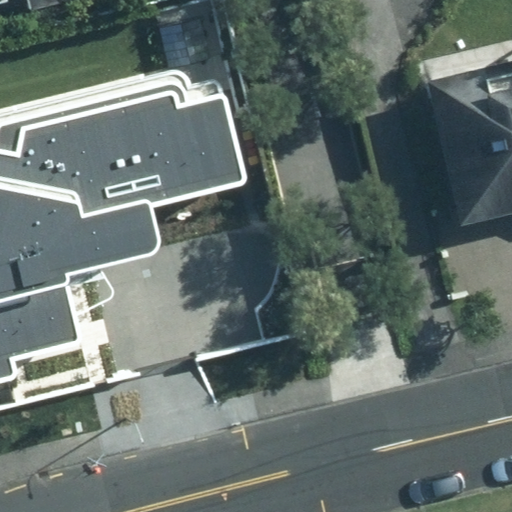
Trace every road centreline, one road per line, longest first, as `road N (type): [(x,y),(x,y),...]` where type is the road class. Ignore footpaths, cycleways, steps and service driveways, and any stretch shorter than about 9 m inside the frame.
road 1 (unknown): [(383,455),(280,0)]
road 2 (residential): [(155,511),(511,423)]
